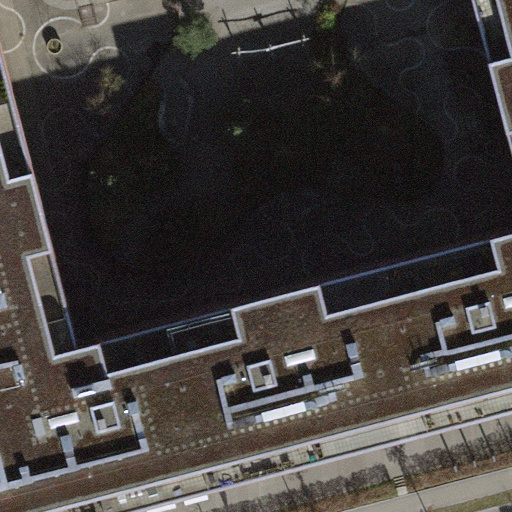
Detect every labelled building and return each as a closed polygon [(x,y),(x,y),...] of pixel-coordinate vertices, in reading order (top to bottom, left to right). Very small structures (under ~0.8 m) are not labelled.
[(511,119),(511,0),(480,0),(488,31),(511,119)] [(0,98),(15,94),(0,37),(0,98)] [(0,98),(0,333),(72,314),(15,94),(0,98)] [(431,428),(511,406),(511,229),(388,261),(431,428)] [(210,485),(431,428),(388,261),(167,318),(210,485)] [(0,511),(106,511),(210,485),(167,318),(79,340),(72,314),(0,333),(0,511)]
